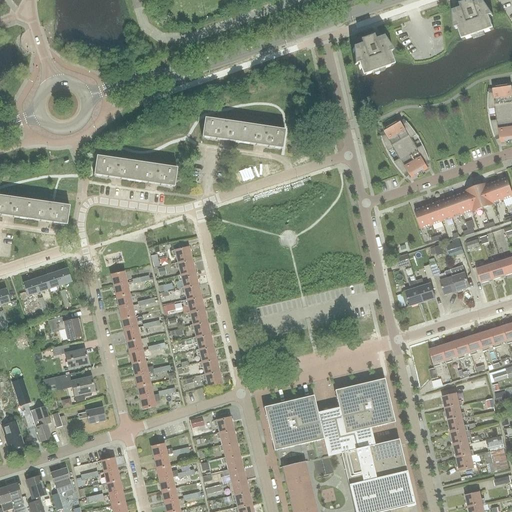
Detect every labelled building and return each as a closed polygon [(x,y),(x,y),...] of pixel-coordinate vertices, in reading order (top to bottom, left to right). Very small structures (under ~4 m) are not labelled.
[(490,17),(493,16),(494,16),(484,1),(475,4),(474,0),(472,1),(462,5),(462,4),(460,5),(462,9),(453,12),(455,29),(456,29),(458,28),(463,41),(473,37),(471,34),(477,32),(478,32),(478,31),(483,30),(484,33),(494,29),(490,17)] [(389,53),(392,52),(393,51),(383,37),(374,40),(373,36),(372,36),(372,37),(361,40),(360,41),(361,45),(353,48),(354,65),(355,65),(358,64),(362,76),(372,73),(371,69),(376,67),(377,68),(377,67),(383,65),(384,69),(394,65),(389,53)] [(511,87),(511,83),(507,84),(507,85),(497,87),(497,85),(493,86),(494,93),(488,93),(488,97),(488,101),(488,103),(488,107),(489,109),(495,109),(497,120),(490,121),(491,124),(491,126),(492,129),(493,133),(495,137),(500,136),(501,143),(505,142),(505,141),(511,139),(511,87)] [(242,143),(245,125),(205,119),(202,137),(242,143)] [(425,150),(424,148),(423,146),(418,149),(412,138),(417,135),(416,133),(413,129),(411,127),(410,125),(407,122),(403,125),(399,119),(396,121),(396,122),(387,128),(387,127),(383,129),(386,135),(381,137),(383,141),(385,145),(387,150),(388,152),(393,149),(399,159),(394,162),(396,165),(395,165),(397,167),(400,170),(401,172),(404,176),(408,172),(412,178),(415,176),(415,175),(424,170),(425,171),(428,169),(425,163),(430,161),(429,159),(427,154),(425,150)] [(282,149),(285,131),(245,125),(242,143),(282,149)] [(134,181),(137,163),(97,157),(94,175),(134,181)] [(174,187),(177,169),(137,163),(134,181),(174,187)] [(511,197),(511,191),(507,178),(497,181),(504,200),(511,197)] [(504,200),(497,181),(487,185),(494,204),(504,200)] [(494,204),(487,185),(486,184),(476,188),(483,209),(494,205),(494,204)] [(483,209),(476,188),(465,191),(466,192),(472,211),(473,212),(483,209)] [(472,211),(466,192),(456,196),(462,215),(472,211)] [(462,215),(456,196),(445,200),(452,219),(462,215)] [(0,215),(27,219),(29,201),(0,197),(0,215)] [(452,219),(445,200),(435,203),(442,222),(452,219)] [(69,207),(29,201),(27,219),(67,225),(69,207)] [(442,222),(435,203),(425,207),(432,226),(442,222)] [(432,226),(425,207),(415,210),(422,229),(432,226)] [(465,244),(468,250),(480,246),(477,239),(465,244)] [(177,263),(192,260),(187,240),(178,243),(180,249),(173,251),(172,251),(173,257),(175,256),(177,263)] [(178,243),(171,245),(173,251),(180,249),(178,243)] [(435,249),(438,257),(443,255),(441,247),(435,249)] [(463,254),(462,248),(448,252),(450,258),(463,254)] [(154,268),(160,266),(157,254),(151,256),(154,268)] [(408,255),(395,259),(398,268),(411,264),(408,255)] [(511,274),(511,255),(511,256),(511,258),(509,260),(508,257),(500,260),(505,276),(511,274)] [(195,272),(192,260),(177,263),(175,264),(176,269),(179,269),(180,276),(178,276),(195,272)] [(505,276),(500,260),(501,262),(497,263),(496,261),(488,264),(489,266),(493,280),(505,276)] [(440,276),(436,264),(431,265),(430,265),(434,277),(440,276)] [(434,277),(430,265),(424,267),(428,279),(434,277)] [(493,280),(489,266),(485,267),(484,265),(476,267),(481,284),(493,280)] [(67,269),(56,273),(60,286),(72,282),(67,269)] [(465,274),(459,276),(457,269),(451,271),(457,292),(470,288),(465,274)] [(457,292),(451,271),(450,270),(445,272),(447,279),(440,282),(445,296),(457,292)] [(127,283),(124,272),(111,275),(113,287),(127,284),(127,283)] [(198,284),(195,272),(178,276),(179,282),(182,281),(183,288),(181,289),(198,284)] [(60,286),(56,273),(45,276),(49,290),(60,286)] [(49,290),(45,276),(34,280),(39,293),(49,290)] [(431,285),(425,287),(422,279),(416,281),(423,303),(435,299),(431,285)] [(40,299),(39,293),(34,280),(23,284),(27,297),(34,295),(36,301),(38,300),(40,299)] [(423,303),(416,281),(411,283),(413,290),(406,292),(411,307),(423,303)] [(130,295),(128,288),(134,287),(133,285),(133,282),(127,283),(127,284),(113,287),(116,298),(130,295)] [(201,297),(198,284),(181,289),(182,294),(185,293),(186,300),(184,301),(201,297)] [(6,289),(0,291),(0,306),(10,303),(6,289)] [(132,306),(130,295),(116,298),(119,309),(132,306)] [(184,301),(185,306),(188,306),(189,313),(187,313),(187,314),(204,309),(201,297),(184,301)] [(174,304),(163,307),(165,316),(168,316),(168,313),(176,311),(174,304)] [(135,317),(132,306),(119,309),(121,320),(135,317)] [(207,322),(204,309),(187,314),(188,319),(191,318),(192,325),(190,326),(207,322)] [(137,328),(135,317),(121,320),(124,332),(137,328)] [(67,340),(82,337),(78,320),(63,323),(62,318),(48,321),(51,333),(65,330),(67,340)] [(210,334),(207,322),(190,326),(191,331),(194,331),(195,338),(193,338),(193,339),(210,334)] [(511,323),(503,327),(508,344),(511,343),(511,323)] [(140,340),(139,334),(145,333),(144,329),(143,327),(137,328),(124,332),(126,343),(140,340)] [(508,344),(503,327),(490,331),(496,348),(501,346),(500,344),(507,342),(508,344)] [(496,348),(490,331),(478,335),(484,352),(489,350),(488,347),(495,345),(495,348),(496,348)] [(213,347),(210,334),(193,339),(194,344),(197,343),(198,350),(196,351),(213,347)] [(484,352),(478,335),(466,339),(471,356),(477,354),(476,351),(482,349),(483,352),(484,352)] [(471,356),(466,339),(454,343),(459,360),(465,358),(464,355),(470,353),(471,356)] [(143,351),(140,340),(126,343),(129,354),(143,351)] [(459,360),(454,343),(441,346),(447,364),(453,362),(452,359),(458,357),(459,360)] [(68,369),(88,364),(85,350),(70,353),(68,345),(52,349),(54,357),(65,354),(68,369)] [(447,364),(441,346),(429,350),(435,368),(441,366),(440,363),(446,361),(447,364)] [(216,359),(213,347),(196,351),(197,356),(200,355),(201,362),(199,363),(216,359)] [(145,362),(144,356),(150,355),(149,352),(148,349),(148,350),(143,351),(129,354),(132,365),(145,362)] [(219,372),(216,359),(199,363),(200,369),(203,368),(204,375),(202,375),(202,376),(219,372)] [(153,367),(147,368),(145,362),(132,365),(134,376),(154,372),(154,374),(155,374),(162,372),(161,368),(154,369),(153,367)] [(511,377),(511,367),(490,375),(492,383),(494,383),(495,383),(511,377)] [(12,380),(22,377),(18,368),(9,371),(12,380)] [(435,369),(429,370),(431,380),(438,378),(435,369)] [(150,385),(149,379),(155,377),(155,374),(154,374),(154,372),(134,376),(137,388),(150,385)] [(222,384),(219,372),(202,376),(203,381),(206,380),(208,388),(222,384)] [(75,374),(59,377),(41,382),(43,391),(48,389),(48,387),(55,385),(57,391),(73,388),(76,402),(84,400),(84,397),(91,396),(90,393),(94,392),(91,378),(77,381),(75,374)] [(21,378),(12,381),(20,406),(30,403),(21,378)] [(414,504),(399,442),(399,440),(375,445),(371,429),(395,423),(384,379),(335,391),(339,408),(329,410),(328,410),(328,409),(327,409),(326,409),(325,409),(324,409),(324,410),(323,411),(323,412),(318,413),(314,396),(264,408),(274,452),(323,440),(327,457),(341,454),(345,472),(354,511),(386,511),(414,505),(414,504)] [(482,381),(472,384),(474,390),(484,387),(482,381)] [(153,396),(150,385),(137,388),(139,399),(153,396)] [(179,393),(176,393),(175,388),(166,390),(168,395),(172,394),(175,404),(181,403),(179,393)] [(496,394),(498,404),(505,402),(502,393),(496,394)] [(442,397),(445,410),(463,406),(461,401),(459,401),(457,394),(442,397)] [(156,407),(154,402),(153,396),(139,399),(142,410),(156,407)] [(65,407),(74,406),(73,398),(64,400),(65,407)] [(495,407),(493,399),(487,400),(489,409),(495,407)] [(463,406),(445,410),(448,422),(465,418),(464,413),(462,414),(460,407),(463,406)] [(40,442),(51,439),(47,424),(50,423),(45,407),(37,410),(42,426),(36,428),(40,442)] [(89,425),(106,421),(103,408),(86,412),(86,413),(78,415),(79,420),(87,418),(89,425)] [(59,413),(52,415),(56,429),(67,426),(64,416),(60,417),(59,413)] [(234,430),(231,417),(213,421),(215,427),(217,426),(219,433),(234,430)] [(204,426),(202,418),(190,421),(192,429),(204,426)] [(465,419),(465,418),(448,422),(451,435),(468,431),(467,425),(465,426),(463,419),(465,419)] [(24,447),(19,432),(16,422),(2,426),(5,436),(4,437),(7,446),(8,446),(8,445),(11,444),(13,451),(24,447)] [(237,442),(234,430),(219,433),(216,434),(218,439),(220,439),(222,446),(237,442)] [(468,431),(451,435),(454,447),(471,443),(470,438),(467,439),(466,432),(468,431)] [(489,444),(491,452),(504,449),(502,441),(489,444)] [(240,455),(237,442),(222,446),(219,446),(221,452),(223,451),(225,458),(240,455)] [(471,443),(454,447),(457,460),(472,457),(474,456),(473,450),(470,451),(469,444),(471,443)] [(151,447),(153,459),(167,455),(164,444),(151,447)] [(509,470),(505,450),(485,454),(487,465),(490,465),(492,474),(509,470)] [(170,467),(167,455),(153,459),(156,470),(170,467)] [(243,467),(240,455),(225,458),(222,459),(224,464),(226,463),(228,470),(228,471),(243,467)] [(473,463),(472,457),(457,460),(460,472),(477,468),(476,463),(473,463)] [(101,461),(103,473),(117,470),(114,458),(101,461)] [(316,511),(305,462),(282,467),(292,511),(316,511)] [(202,471),(209,470),(208,463),(200,465),(202,471)] [(182,473),(190,471),(189,465),(181,466),(182,473)] [(187,477),(186,472),(178,474),(177,471),(171,472),(170,467),(156,470),(159,481),(178,477),(179,479),(187,477)] [(246,480),(243,467),(228,471),(228,470),(225,471),(227,477),(229,476),(231,483),(246,480)] [(68,481),(69,481),(66,469),(51,474),(54,485),(57,485),(60,493),(65,491),(66,496),(72,494),(68,481)] [(120,481),(117,470),(103,473),(98,474),(98,477),(99,476),(99,479),(105,478),(106,484),(120,481)] [(511,483),(510,476),(493,480),(495,487),(511,483)] [(46,495),(40,477),(26,481),(30,494),(32,493),(35,502),(40,500),(39,497),(46,495)] [(175,489),(173,483),(180,481),(179,479),(178,477),(159,481),(161,492),(175,489)] [(249,492),(246,480),(231,483),(228,483),(230,489),(232,488),(234,495),(249,492)] [(122,492),(120,481),(106,484),(109,495),(122,492)] [(25,511),(26,511),(21,498),(17,484),(7,487),(14,511),(25,511)] [(14,511),(7,487),(0,489),(0,503),(0,504),(1,504),(2,508),(0,509),(0,511),(3,511),(13,509),(13,511),(14,511)] [(192,499),(191,494),(183,496),(182,493),(176,495),(175,489),(161,492),(164,504),(178,500),(183,499),(184,501),(192,499)] [(125,503),(122,492),(109,495),(111,507),(125,503)] [(252,504),(249,492),(234,495),(231,496),(233,501),(235,501),(237,508),(252,504)] [(465,496),(468,508),(486,504),(484,499),(482,500),(480,492),(465,496)] [(61,506),(58,494),(52,496),(55,508),(61,506)] [(40,500),(35,502),(27,505),(29,511),(44,511),(41,500),(40,500)] [(178,511),(180,511),(178,500),(164,504),(165,511),(178,511)] [(126,511),(125,503),(111,507),(112,511),(126,511)]
